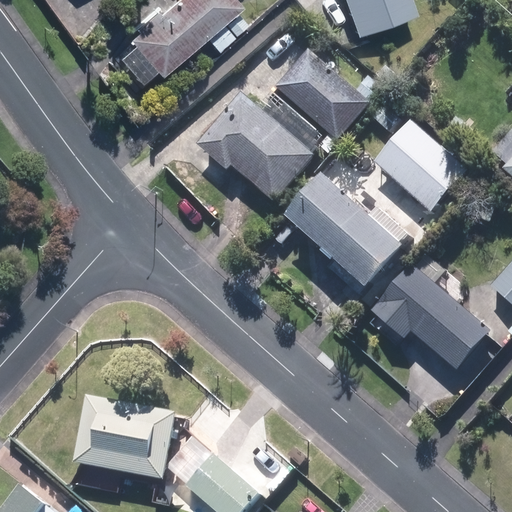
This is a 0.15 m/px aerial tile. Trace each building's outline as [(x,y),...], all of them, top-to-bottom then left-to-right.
[(177,0),(127,43),(156,77),(230,17),(234,14),(221,0),(177,0)] [(398,0),(339,0),(354,39),(406,19),(398,0)] [(309,61),(280,95),(341,145),(369,111),(309,61)] [(244,109),(206,153),(230,175),(233,171),(276,208),(311,169),(244,109)] [(447,134),(462,148),(476,132),(462,118),(447,134)] [(415,140),(457,177),(469,164),(427,126),(415,140)] [(301,224),(380,294),(416,252),(414,250),(422,240),(392,214),(384,223),(338,183),(356,162),(342,150),(322,173),(335,185),(301,224)] [(421,334),(466,373),(500,335),(421,266),(381,312),(415,341),(421,334)] [(511,274),(494,294),(511,309),(511,274)] [(174,449),(181,405),(94,389),(82,456),(169,472),(174,449)] [(218,448),(192,480),(229,511),(240,511),(263,486),(218,448)] [(62,511),(65,509),(27,481),(9,505),(6,502),(0,510),(0,511),(62,511)]
